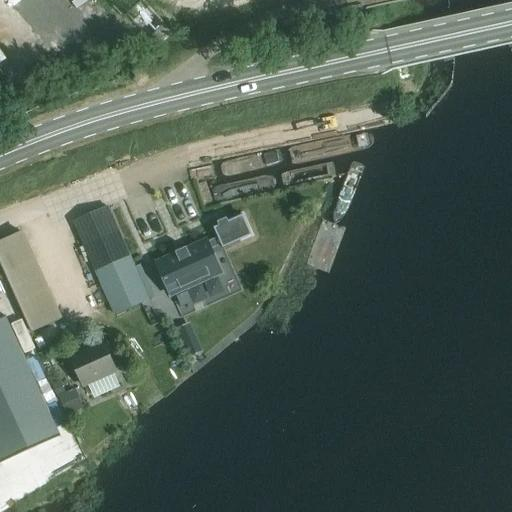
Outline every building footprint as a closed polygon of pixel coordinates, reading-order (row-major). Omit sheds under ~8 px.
[(157,49),(172,35),(165,27),(150,41),(157,49)] [(72,223),(107,302),(113,315),(147,300),(106,208),(72,223)] [(223,248),(240,241),(252,235),(243,215),(231,221),(228,222),(227,218),(226,219),(226,220),(219,223),(218,222),(217,223),(219,226),(214,228),(217,236),(187,249),(186,248),(185,248),(186,249),(177,253),(177,252),(176,253),(176,254),(157,262),(171,295),(221,273),(210,249),(221,245),(223,248)] [(29,339),(61,328),(31,238),(0,247),(0,258),(2,258),(29,339)] [(4,320),(0,322),(0,462),(57,437),(4,320)] [(84,386),(116,371),(104,344),(72,359),(84,386)] [(75,389),(58,396),(66,415),(83,408),(75,389)] [(21,483),(0,491),(0,492),(4,503),(25,496),(21,483)]
